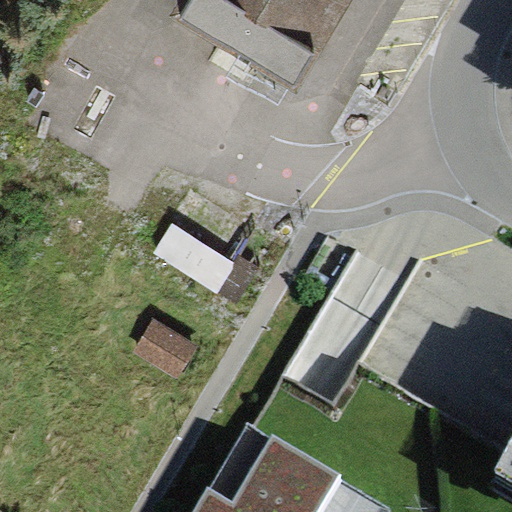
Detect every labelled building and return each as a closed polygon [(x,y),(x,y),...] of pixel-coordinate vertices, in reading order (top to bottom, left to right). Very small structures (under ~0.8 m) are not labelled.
[(338,0),(175,0),(172,7),(292,78),(338,0)] [(222,296),(239,270),(178,229),(160,256),(222,296)] [(107,390),(142,317),(107,300),(72,374),(107,390)] [(366,511),(238,438),(195,511),(366,511)] [(511,438),(486,481),(511,496),(511,438)]
